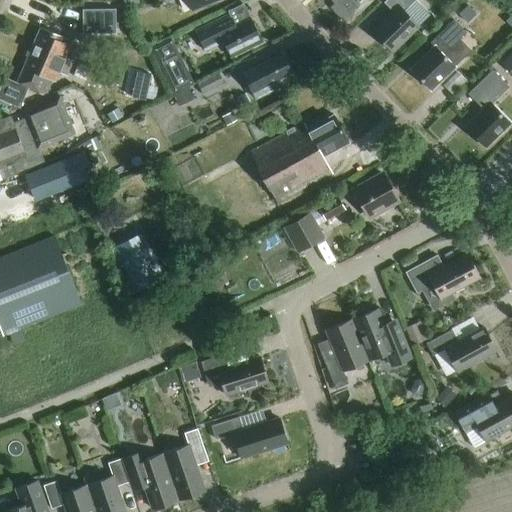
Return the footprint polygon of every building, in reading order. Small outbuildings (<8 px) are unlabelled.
[(163,0),(188,0),(192,10),(217,0),(163,0)] [(332,0),(336,4),(332,8),(347,24),(373,0),(332,0)] [(404,12),(415,0),(388,0),(385,4),(393,12),(373,31),(394,51),(419,27),(404,12)] [(235,26),(229,16),(195,33),(205,52),(223,43),(230,58),(262,42),(250,18),(235,26)] [(429,44),(432,47),(410,69),(431,91),(456,66),(464,58),(453,46),(466,33),(453,20),(429,44)] [(66,77),(72,62),(70,61),(65,59),(72,42),(40,29),(17,84),(4,78),(0,88),(0,99),(20,108),(28,89),(42,95),(46,94),(51,83),(55,84),(59,74),(66,77)] [(152,49),(158,61),(173,93),(192,84),(170,40),(152,49)] [(283,85),(281,80),(293,73),(283,53),(242,74),(255,100),(283,85)] [(510,92),(511,90),(511,71),(505,64),(493,75),(510,92)] [(203,96),(225,85),(218,72),(197,83),(203,96)] [(486,148),(511,124),(491,103),(495,99),(482,85),(472,93),(483,109),(465,127),(486,148)] [(192,101),(187,89),(172,96),(177,107),(192,101)] [(22,119),(12,122),(10,118),(0,121),(0,179),(42,165),(37,150),(74,137),(60,97),(19,111),(22,119)] [(118,109),(107,116),(112,124),(123,117),(118,109)] [(251,153),(272,193),(277,203),(331,174),(322,158),(348,144),(333,116),(307,130),(304,125),(251,153)] [(26,176),(37,201),(94,178),(84,153),(26,176)] [(353,190),(369,218),(398,202),(382,174),(353,190)] [(327,222),(346,212),(337,198),(319,208),(327,222)] [(285,229),(296,248),(299,254),(324,239),(321,234),(310,214),(285,229)] [(132,295),(165,280),(143,233),(110,249),(132,295)] [(54,237),(0,258),(0,329),(3,337),(81,306),(54,237)] [(453,300),(450,294),(479,279),(466,255),(437,271),(431,259),(405,273),(416,294),(420,292),(430,312),(453,300)] [(351,321),(368,361),(387,354),(392,366),(411,359),(395,319),(383,324),(377,310),(351,321)] [(343,372),(368,361),(351,321),(326,331),(336,357),(324,362),(335,389),(348,384),(343,372)] [(411,346),(421,342),(427,340),(419,322),(404,328),(411,346)] [(457,373),(496,352),(483,328),(458,342),(451,330),(426,345),(432,357),(445,350),(457,373)] [(233,361),(252,354),(247,342),(228,350),(233,361)] [(208,388),(222,384),(226,396),(268,383),(259,357),(228,368),(224,355),(201,363),(205,376),(208,388)] [(197,382),(193,366),(178,371),(183,386),(197,382)] [(454,397),(446,389),(435,400),(443,408),(454,397)] [(488,395),(476,402),(454,413),(464,432),(477,425),(485,442),(511,427),(511,396),(494,406),(488,395)] [(241,459),(287,444),(279,419),(243,430),(239,418),(211,427),(215,440),(233,434),(241,459)] [(163,455),(178,501),(205,492),(193,457),(205,453),(197,430),(184,434),(188,446),(163,455)] [(132,493),(145,488),(152,510),(178,501),(163,455),(146,460),(143,452),(121,459),(129,483),(132,493)] [(470,471),(463,458),(447,466),(454,479),(470,471)] [(125,511),(117,487),(129,483),(121,459),(108,464),(113,477),(87,486),(95,511),(125,511)] [(47,511),(37,482),(15,490),(21,507),(7,511),(47,511)] [(95,511),(87,486),(61,495),(56,482),(44,486),(51,509),(64,505),(66,511),(95,511)]
